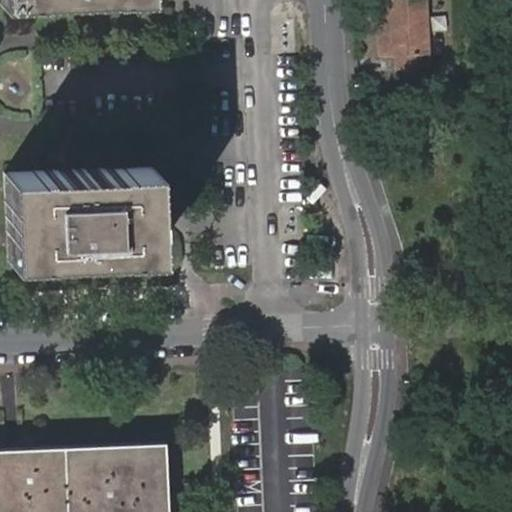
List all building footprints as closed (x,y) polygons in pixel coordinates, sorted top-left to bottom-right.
[(381,0),(382,22),(384,54),(393,54),(426,52),(423,0),(381,0)] [(375,55),(384,54),(382,22),(374,23),(375,55)] [(426,66),(426,52),(393,54),(394,67),(426,66)] [(3,172),(7,259),(154,254),(150,167),(3,172)] [(0,447),(0,511),(165,511),(162,441),(0,447)]
